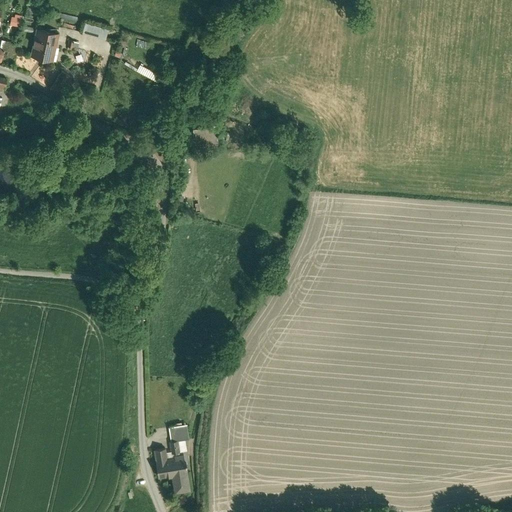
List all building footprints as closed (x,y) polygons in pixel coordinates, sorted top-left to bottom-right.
[(19,26),(20,22),(24,23),(26,15),(15,13),(13,25),(19,26)] [(113,23),(88,15),(85,27),(109,34),(113,23)] [(56,55),(62,27),(39,23),(35,44),(39,45),(38,51),(56,55)] [(5,34),(4,42),(8,43),(10,44),(12,36),(5,34)] [(63,66),(53,82),(66,90),(76,74),(63,66)] [(0,79),(0,88),(9,90),(10,81),(0,79)] [(177,190),(174,190),(176,211),(191,210),(190,189),(177,190)] [(174,436),(179,436),(180,448),(190,447),(188,435),(193,434),(191,421),(172,423),(174,436)] [(191,460),(190,460),(188,449),(174,451),(173,443),(158,445),(161,473),(177,471),(179,487),(195,485),(191,460)]
